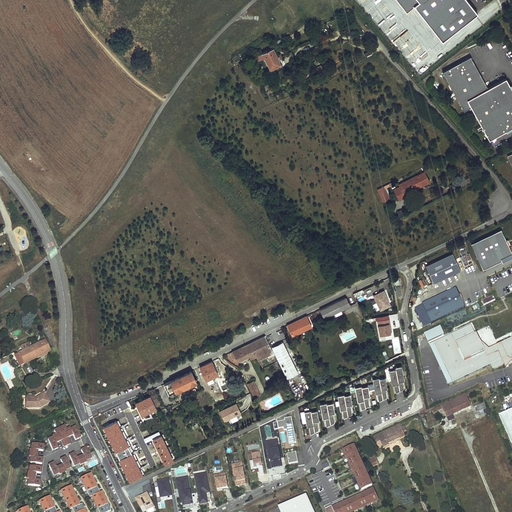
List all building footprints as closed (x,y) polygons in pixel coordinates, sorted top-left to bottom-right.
[(398,0),(408,12),(417,5),(444,40),(477,14),(466,0),(398,0)] [(273,48),(262,53),(264,58),(270,70),(279,65),(275,57),(277,56),(273,48)] [(312,49),(306,52),(309,59),(316,56),(312,49)] [(257,62),(264,58),(262,53),(254,56),(257,62)] [(485,128),(490,139),(507,131),(507,132),(508,131),(511,128),(511,81),(510,78),(492,87),(476,55),(447,68),(467,108),(474,105),(484,126),(483,126),(484,128),(485,128)] [(325,63),(318,66),(320,71),(333,64),(331,59),(324,62),(325,63)] [(399,186),(403,195),(409,192),(417,188),(416,186),(428,180),(424,171),(398,184),(399,186)] [(399,186),(393,189),(399,200),(410,194),(409,192),(403,195),(399,186)] [(501,229),(471,243),(483,269),(501,261),(502,260),(501,259),(511,253),(511,252),(508,245),(506,240),(501,229)] [(463,266),(469,264),(467,260),(471,259),(469,251),(460,253),(463,266)] [(434,283),(461,270),(452,253),(425,266),(434,283)] [(502,262),(511,257),(511,253),(501,259),(502,260),(501,261),(502,262)] [(423,305),(431,323),(465,307),(465,306),(460,296),(456,289),(423,305)] [(374,295),(380,310),(390,305),(384,290),(374,295)] [(493,296),(482,301),(484,306),(496,300),(493,296)] [(345,297),(320,309),(324,318),(349,306),(345,297)] [(306,316),(287,325),(292,335),(311,327),(306,316)] [(391,327),(390,318),(377,320),(381,341),(386,340),(385,334),(391,333),(390,329),(390,327),(391,327)] [(441,326),(424,334),(428,342),(444,334),(441,326)] [(471,326),(435,343),(453,383),(491,365),(493,368),(504,363),(503,360),(508,358),(511,361),(511,360),(511,334),(511,335),(511,338),(498,345),(501,350),(488,356),(485,351),(484,352),(479,342),(480,341),(477,334),(475,334),(471,326)] [(265,336),(233,351),(236,358),(237,361),(249,355),(255,353),(257,357),(258,360),(273,353),(265,336)] [(15,355),(20,366),(39,356),(46,353),(50,351),(44,340),(30,347),(22,351),(15,355)] [(501,350),(498,345),(489,349),(480,341),(479,342),(484,352),(485,351),(488,356),(501,350)] [(272,347),(284,372),(295,367),(282,342),(272,347)] [(22,351),(30,347),(28,343),(20,347),(22,351)] [(449,385),(453,383),(435,343),(430,345),(449,385)] [(504,363),(506,368),(506,367),(511,361),(511,360),(511,361),(508,358),(503,360),(504,363)] [(212,361),(200,367),(202,371),(206,381),(212,378),(218,375),(212,361)] [(396,369),(389,370),(391,381),(395,381),(396,385),(394,385),(395,393),(404,388),(403,382),(401,383),(400,378),(404,377),(401,365),(395,367),(396,369)] [(191,371),(164,384),(170,395),(176,392),(176,391),(196,382),(191,371)] [(206,381),(202,371),(201,372),(206,384),(213,380),(212,378),(206,381)] [(379,377),(372,378),(374,385),(374,390),(378,389),(379,394),(377,394),(379,401),(387,397),(386,391),(384,391),(383,388),(385,388),(387,388),(385,377),(379,378),(379,377)] [(247,384),(254,398),(260,395),(253,381),(247,384)] [(361,386),(355,387),(357,398),(361,398),(361,402),(360,402),(361,410),(369,406),(368,399),(366,400),(366,397),(368,397),(370,396),(369,391),(368,386),(361,387),(361,386)] [(156,408),(162,405),(154,389),(148,392),(156,408)] [(465,392),(461,395),(461,396),(436,407),(437,410),(438,410),(442,408),(443,409),(446,416),(471,405),(465,392)] [(344,394),(337,395),(339,407),(343,406),(344,410),(342,411),(344,418),(352,414),(351,408),(349,408),(348,405),(350,405),(352,405),(350,394),(344,395),(344,394)] [(34,399),(26,399),(26,404),(25,404),(25,409),(40,410),(40,409),(49,404),(44,395),(42,396),(35,399),(34,399)] [(326,402),(320,404),(322,415),(325,414),(326,419),(325,419),(326,426),(334,422),(333,416),(331,417),(331,414),(333,413),(335,413),(333,402),(326,404),(326,402)] [(229,407),(220,411),(224,421),(241,413),(236,403),(230,406),(231,407),(229,408),(229,407)] [(485,403),(477,406),(479,412),(487,410),(485,403)] [(90,419),(95,430),(118,419),(113,408),(90,419)] [(310,410),(304,411),(306,423),(310,422),(310,427),(309,427),(310,434),(318,430),(317,424),(315,424),(315,421),(317,421),(319,421),(317,410),(311,411),(310,410)] [(511,410),(500,415),(511,443),(511,410)] [(297,443),(292,417),(285,419),(285,420),(277,422),(279,429),(284,428),(284,430),(287,430),(289,444),(297,443)] [(400,424),(395,427),(395,428),(378,435),(380,440),(383,446),(388,444),(387,443),(405,435),(403,432),(401,427),(400,424)] [(65,426),(59,428),(67,445),(70,444),(68,438),(73,435),(75,440),(81,437),(76,427),(70,429),(70,428),(66,430),(65,426)] [(67,445),(59,428),(54,431),(55,434),(52,436),(53,437),(48,440),(53,450),(58,448),(56,443),(61,441),(64,447),(67,445)] [(273,469),(282,467),(277,441),(266,443),(270,460),(271,460),(273,469)] [(43,445),(32,444),(31,450),(30,450),(30,453),(37,454),(37,451),(43,451),(43,445)] [(355,453),(352,446),(342,451),(345,457),(347,457),(346,457),(355,453)] [(83,455),(80,457),(83,464),(87,462),(86,461),(91,458),(86,448),(81,450),(83,455)] [(260,475),(264,475),(260,452),(252,454),(253,461),(250,462),(252,469),(259,468),(260,475)] [(287,454),(289,464),(297,463),(295,452),(287,454)] [(37,454),(30,453),(29,457),(30,457),(30,463),(42,464),(42,458),(37,458),(37,454)] [(74,453),(69,456),(74,466),(79,464),(80,465),(83,464),(80,457),(77,458),(74,453)] [(357,456),(355,453),(346,457),(347,457),(350,463),(358,460),(360,459),(358,455),(357,456)] [(63,465),(59,466),(63,473),(66,472),(65,470),(71,468),(66,457),(60,460),(63,465)] [(361,466),(358,460),(350,463),(348,464),(351,471),(353,470),(352,470),(361,466)] [(54,463),(48,465),(53,476),(59,474),(59,475),(63,473),(59,466),(56,468),(54,463)] [(235,482),(236,486),(246,485),(242,463),(232,465),(234,477),(236,477),(237,482),(235,482)] [(28,472),(27,476),(35,477),(35,473),(41,473),(41,467),(30,466),(29,472),(28,472)] [(363,469),(361,466),(352,470),(353,470),(356,477),(366,472),(364,468),(363,469)] [(366,472),(356,477),(359,483),(367,480),(366,476),(368,476),(366,472)] [(99,493),(90,474),(80,478),(89,498),(92,497),(98,511),(108,511),(111,511),(102,492),(99,493)] [(195,476),(200,502),(206,501),(205,494),(206,493),(210,493),(206,474),(195,476)] [(222,489),(228,488),(225,474),(215,476),(217,487),(222,486),(222,489)] [(35,477),(27,476),(27,479),(28,479),(28,485),(40,486),(40,480),(35,480),(35,477)] [(184,500),(185,505),(193,504),(188,478),(177,480),(179,490),(182,490),(183,496),(180,496),(181,501),(184,500)] [(161,501),(172,499),(169,479),(157,481),(161,501)] [(370,486),(367,480),(359,483),(357,484),(360,491),(370,486)] [(143,488),(144,494),(145,495),(141,497),(140,496),(136,499),(140,507),(144,505),(147,511),(154,507),(148,495),(152,493),(150,484),(143,488)] [(80,505),(71,486),(61,491),(70,510),(72,509),(73,511),(85,511),(82,504),(80,505)] [(379,500),(374,489),(370,491),(371,493),(368,494),(371,503),(379,500)] [(371,503),(368,494),(364,496),(363,494),(360,496),(365,506),(371,503)] [(56,511),(49,496),(39,501),(44,511),(56,511)] [(280,511),(313,511),(307,496),(279,508),(280,511)] [(365,506),(360,496),(356,497),(357,499),(354,501),(358,509),(365,506)] [(351,511),(358,509),(354,501),(351,502),(350,500),(346,502),(350,511),(351,511)] [(350,511),(346,502),(343,503),(344,505),(340,507),(342,511),(350,511)]
